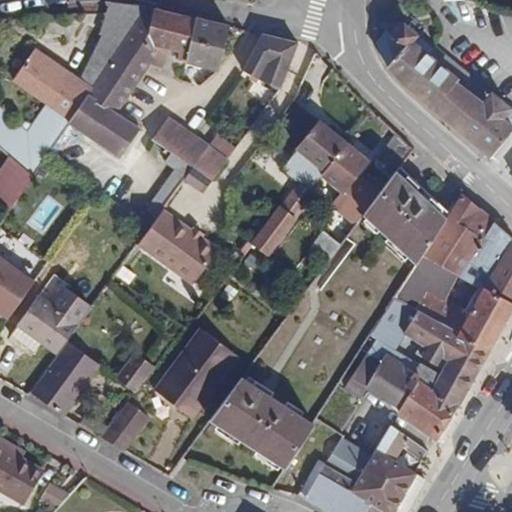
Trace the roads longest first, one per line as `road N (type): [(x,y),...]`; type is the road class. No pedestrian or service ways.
road 1 (residential): [(0,407),(178,511)]
road 2 (residential): [(471,171),(374,84),(352,40)]
road 3 (residential): [(434,511),(511,388)]
road 4 (residential): [(312,16),(178,0)]
